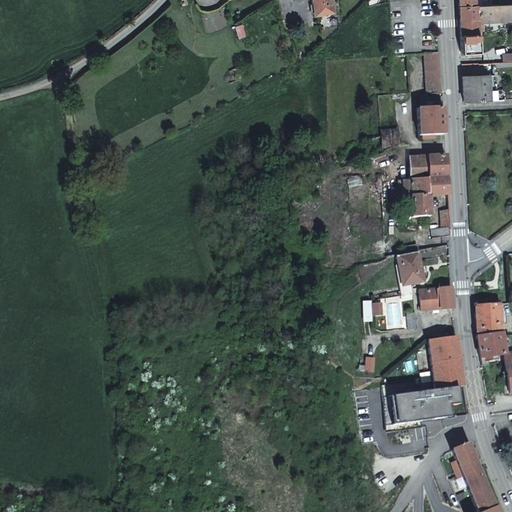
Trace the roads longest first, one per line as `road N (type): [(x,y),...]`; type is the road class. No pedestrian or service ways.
road 1 (tertiary): [(446,0),(461,262)]
road 2 (unclassified): [(162,0),(68,74),(0,96)]
road 3 (tertiary): [(461,262),(482,429)]
road 4 (unclassified): [(482,429),(451,438),(397,511)]
